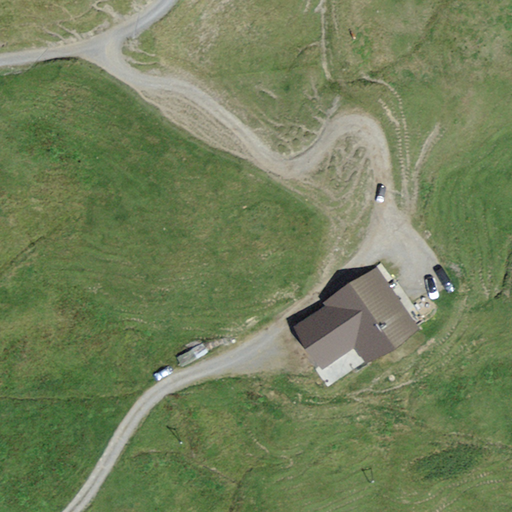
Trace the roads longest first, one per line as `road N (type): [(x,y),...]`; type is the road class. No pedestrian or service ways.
road 1 (track): [(97,43),(131,77),(200,94),(280,165),(304,165),(347,124),(360,125),(381,153),(385,232),(373,254),(251,350),(158,391),(71,511)]
road 2 (track): [(0,61),(97,43),(168,0)]
